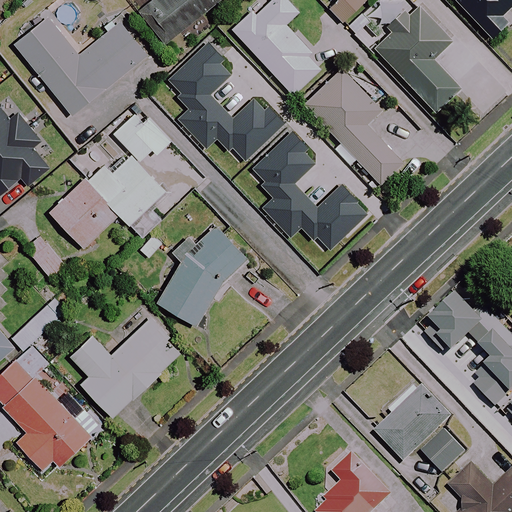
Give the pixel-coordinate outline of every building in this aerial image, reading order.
[(226,0),(152,0),(139,10),(166,45),(226,0)] [(293,94),(320,70),(309,58),(313,54),(286,25),(299,12),(287,0),(272,0),(256,15),(252,11),(233,29),(293,94)] [(338,0),(330,8),(344,23),(369,0),(338,0)] [(511,8),(511,0),(456,0),(494,39),(511,23),(505,16),(511,8)] [(454,41),(417,2),(372,44),(436,113),(462,89),(434,60),(454,41)] [(80,57),(48,18),(16,45),(75,117),(149,56),(122,23),(80,57)] [(268,89),(244,65),(222,87),(246,111),(268,89)] [(383,112),(343,69),(304,105),(379,184),(403,162),(368,126),(383,112)] [(0,188),(52,151),(16,102),(0,113),(0,188)] [(110,126),(115,132),(140,160),(152,150),(156,155),(170,143),(148,118),(145,121),(132,106),(110,126)] [(318,172),(272,124),(228,166),(252,192),(274,170),(315,213),(353,176),(334,156),(318,172)] [(166,192),(133,157),(113,175),(105,166),(88,182),(86,179),(51,212),(85,248),(120,215),(130,225),(166,192)] [(252,253),(212,228),(203,243),(197,239),(157,301),(197,327),(229,277),(234,280),(252,253)] [(163,243),(153,235),(140,251),(150,259),(163,243)] [(69,269),(45,238),(29,250),(54,281),(69,269)] [(69,312),(57,298),(14,337),(26,351),(69,312)] [(183,350),(145,311),(122,333),(129,340),(113,355),(93,335),(71,356),(89,375),(81,383),(114,417),(183,350)] [(0,362),(16,350),(0,329),(0,362)] [(511,402),(511,342),(510,341),(485,364),(482,359),(456,383),(502,432),(511,422),(511,403),(511,402)] [(83,410),(74,419),(33,376),(50,360),(34,344),(0,375),(0,402),(29,433),(19,443),(44,470),(55,461),(60,466),(100,428),(83,410)] [(448,418),(422,390),(377,432),(404,460),(448,418)] [(467,452),(445,428),(423,450),(445,473),(467,452)] [(373,511),(391,496),(354,454),(334,472),(344,483),(316,508),(318,511),(373,511)] [(511,511),(511,472),(496,488),(473,465),(451,487),(470,506),(463,511),(511,511)]
